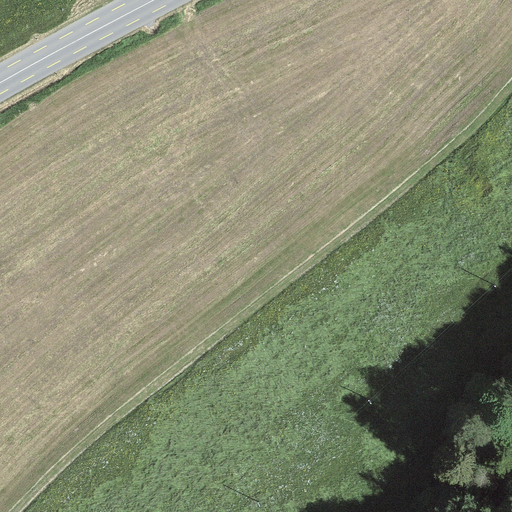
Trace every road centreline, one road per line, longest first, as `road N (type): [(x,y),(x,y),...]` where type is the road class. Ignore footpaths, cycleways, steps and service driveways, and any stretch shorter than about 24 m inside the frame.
road 1 (track): [(21,511),(88,443),(411,186),(511,90)]
road 2 (secondary): [(0,88),(162,0)]
